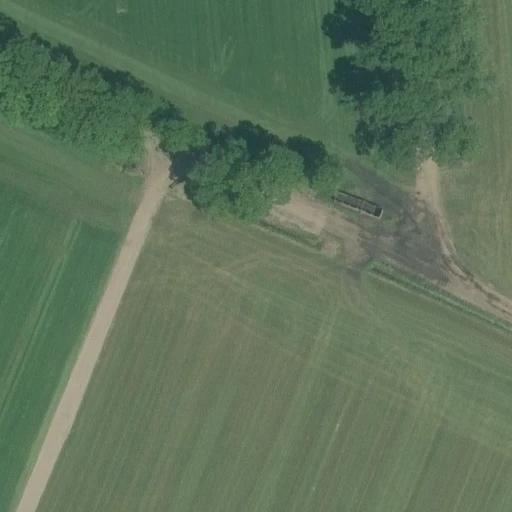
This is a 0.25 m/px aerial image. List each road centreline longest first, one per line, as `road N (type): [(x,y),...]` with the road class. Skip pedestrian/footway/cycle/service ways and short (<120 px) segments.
road 1 (track): [(0,70),(511,308)]
road 2 (track): [(24,511),(143,233),(161,209),(328,264),(364,239)]
